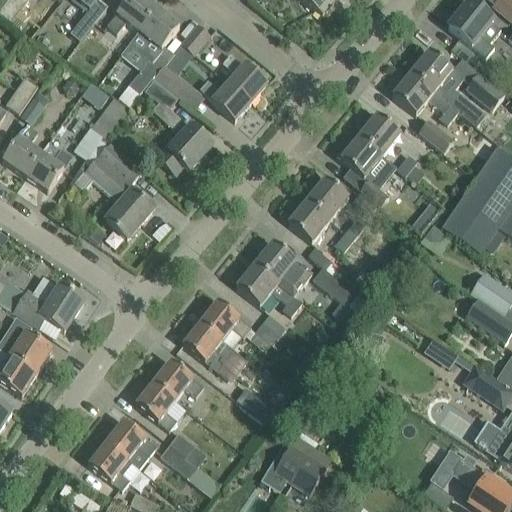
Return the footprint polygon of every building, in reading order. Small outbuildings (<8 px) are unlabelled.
[(9,0),(0,12),(0,21),(9,28),(28,4),(23,0),(9,0)] [(66,0),(86,15),(86,14),(89,16),(98,4),(99,4),(101,0),(66,0)] [(125,28),(138,37),(157,14),(138,0),(130,0),(115,19),(116,20),(107,31),(116,39),(125,28)] [(334,0),(304,0),(301,4),(322,22),(338,3),(334,0)] [(501,0),(493,10),(503,18),(511,25),(511,7),(502,0),(501,0)] [(490,47),(501,33),(492,26),(493,25),(469,6),(448,32),(485,62),(494,51),(490,47)] [(157,14),(138,37),(129,49),(150,66),(160,55),(179,32),(157,14)] [(85,20),(70,38),(80,46),(80,45),(94,28),(95,27),(85,20)] [(184,46),(196,56),(209,41),(197,31),(184,46)] [(429,56),(410,78),(476,132),(486,121),(454,95),(462,85),(469,90),(465,95),(491,116),(504,100),(478,78),(461,64),(452,75),(429,56)] [(235,81),(228,89),(250,108),(266,90),(244,71),(244,72),(230,60),(222,69),(235,81)] [(142,95),(150,84),(156,76),(147,69),(129,92),(138,99),(139,99),(142,95)] [(153,82),(188,109),(197,98),(162,71),(153,82)] [(476,132),(410,78),(392,101),(415,120),(427,106),(443,118),(438,124),(447,131),(458,118),(476,132)] [(6,111),(19,119),(38,91),(25,83),(6,111)] [(177,105),(150,84),(142,95),(158,108),(152,115),(169,131),(181,142),(169,154),(164,150),(155,160),(175,178),(183,170),(189,175),(211,151),(190,132),(189,132),(170,114),(177,105)] [(250,108),(228,89),(221,97),(208,85),(199,95),(212,106),(212,107),(234,126),(250,108)] [(129,92),(119,104),(128,111),(132,107),(138,99),(129,92)] [(48,103),(38,96),(20,122),(30,129),(48,103)] [(103,143),(104,143),(128,113),(113,103),(91,132),(90,132),(73,156),(84,165),(101,141),(103,143)] [(377,120),(358,142),(382,161),(400,139),(377,120)] [(417,138),(443,159),(454,147),(428,125),(417,138)] [(2,165),(25,181),(41,158),(29,150),(37,138),(27,131),(19,143),(18,142),(2,165)] [(142,176),(104,143),(101,141),(84,165),(91,170),(84,177),(116,205),(119,202),(128,192),(142,176)] [(382,161),(358,142),(349,153),(345,149),(336,160),(340,164),(340,165),(363,184),(382,161)] [(41,158),(25,181),(48,197),(64,173),(63,173),(71,161),(61,154),(60,155),(48,147),(41,158)] [(511,164),(497,154),(443,234),(480,259),(484,252),(497,233),(511,242),(511,164)] [(405,182),(417,167),(408,160),(397,175),(405,182)] [(324,183),(306,206),(330,225),(348,203),(324,183)] [(403,185),(406,199),(417,197),(414,183),(403,185)] [(367,187),(359,196),(376,210),(380,213),(389,202),(377,193),(368,185),(367,187)] [(128,192),(119,202),(123,205),(105,225),(126,244),(153,214),(128,192)] [(359,196),(352,205),(369,219),(376,210),(359,196)] [(330,225),(306,206),(288,229),(311,248),(330,225)] [(356,224),(344,238),(353,245),(365,231),(356,224)] [(421,245),(439,260),(452,243),(433,229),(421,245)] [(497,233),(484,252),(492,258),(506,239),(497,233)] [(344,238),(334,251),(342,258),(353,245),(344,238)] [(373,248),(367,256),(394,278),(403,267),(376,244),(373,248)] [(272,247),(254,270),(302,309),(302,308),(294,301),(311,280),(296,267),(272,247)] [(309,261),(323,272),(325,275),(332,266),(315,253),(309,261)] [(412,263),(400,281),(417,292),(429,274),(412,263)] [(302,309),(254,270),(235,293),(259,312),(271,298),(286,310),(281,315),(290,323),(302,309)] [(323,272),(313,285),(347,313),(357,300),(325,275),(323,272)] [(0,308),(37,334),(44,323),(64,337),(83,306),(60,291),(59,292),(43,282),(33,298),(28,294),(25,298),(8,286),(9,284),(0,278),(0,308)] [(466,295),(467,296),(478,304),(504,321),(511,309),(511,297),(484,278),(479,286),(474,283),(466,295)] [(511,337),(511,328),(477,304),(465,321),(505,349),(511,337)] [(217,306),(200,328),(221,346),(232,354),(241,343),(242,344),(250,334),(239,325),(240,324),(233,319),(217,306)] [(262,328),(279,341),(286,333),(269,320),(262,328)] [(221,346),(199,328),(182,350),(204,368),(204,367),(216,377),(224,367),(212,358),(221,346)] [(270,348),(276,353),(283,345),(262,328),(256,337),(270,348)] [(17,349),(9,361),(36,379),(52,355),(24,337),(23,337),(11,330),(4,341),(17,349)] [(256,337),(250,344),(263,355),(269,348),(270,348),(256,337)] [(433,342),(423,356),(448,373),(457,359),(433,342)] [(36,379),(9,361),(0,374),(0,373),(0,388),(21,402),(36,379)] [(170,366),(152,388),(175,406),(184,394),(195,403),(202,393),(192,385),(193,385),(170,366)] [(511,395),(475,369),(462,389),(503,417),(511,403),(511,395)] [(175,406),(152,388),(135,410),(168,436),(186,415),(175,406)] [(265,408),(245,393),(235,405),(255,420),(265,408)] [(0,435),(11,418),(0,410),(0,435)] [(123,426),(105,448),(127,465),(127,466),(139,475),(148,463),(156,453),(146,445),(138,438),(123,426)] [(511,476),(511,444),(499,436),(485,456),(500,467),(499,468),(511,476)] [(168,450),(185,463),(194,452),(177,439),(168,450)] [(328,472),(326,471),(332,462),(297,440),(273,478),(309,501),(328,472)] [(105,448),(88,470),(104,482),(121,496),(129,487),(139,475),(127,466),(127,465),(105,448)] [(185,463),(168,450),(159,462),(211,501),(220,490),(185,463)] [(469,510),(471,511),(508,511),(511,508),(511,500),(499,492),(461,467),(453,478),(479,495),(469,510)] [(431,487),(423,499),(442,511),(445,511),(453,502),(431,487)] [(68,488),(61,496),(81,511),(97,511),(98,511),(68,488)] [(129,510),(133,511),(158,511),(160,510),(136,497),(129,510)]
